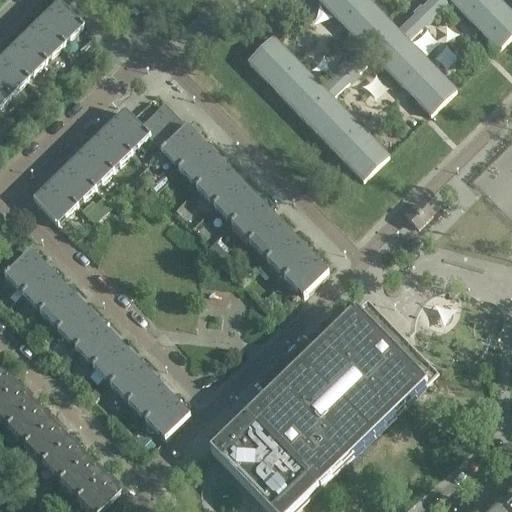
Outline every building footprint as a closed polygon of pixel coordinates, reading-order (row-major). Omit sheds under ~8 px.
[(408,46),(426,28),(450,4),(499,54),(511,41),(511,18),(494,0),(435,0),(398,37),(362,0),(319,0),(316,3),(317,3),(318,3),(365,52),(323,94),(274,44),(250,68),(364,185),(389,162),(332,103),(375,61),(432,120),(456,96),(408,46)] [(82,33),(78,28),(77,29),(57,8),(56,9),(56,10),(38,26),(62,51),(80,34),(81,35),(82,33)] [(62,51),(38,26),(20,44),(44,69),(62,51)] [(44,69),(20,44),(2,62),(26,86),(44,69)] [(26,86),(2,62),(0,63),(0,95),(8,104),(26,86)] [(0,111),(8,104),(0,95),(0,111)] [(163,157),(188,133),(165,110),(141,133),(150,142),(149,143),(163,157)] [(150,142),(141,133),(126,117),(125,118),(107,135),(131,160),(149,143),(150,142)] [(181,175),(205,151),(188,133),(163,157),(181,175)] [(131,160),(107,135),(89,153),(113,178),(131,160)] [(198,193),(223,170),(205,151),(181,175),(198,193)] [(113,178),(89,153),(71,171),(95,195),(113,178)] [(216,212),(241,188),(223,170),(198,193),(216,212)] [(95,195),(71,171),(53,188),(77,213),(95,195)] [(77,213),(53,188),(36,205),(34,206),(59,231),(77,213)] [(234,230),(258,206),(241,188),(216,212),(234,230)] [(251,248),(276,224),(258,206),(234,230),(251,248)] [(419,233),(433,219),(421,207),(407,221),(419,233)] [(269,266),(293,242),(276,224),(251,248),(269,266)] [(286,284),(311,260),(293,242),(269,266),(286,284)] [(24,300),(49,276),(32,259),(32,258),(31,257),(10,277),(9,277),(5,281),(6,283),(7,282),(24,300)] [(304,302),(329,278),(328,276),(327,277),(311,260),(286,284),(304,302)] [(42,318),(67,294),(49,276),(24,300),(42,318)] [(60,336),(84,312),(67,294),(42,318),(60,336)] [(77,354),(102,330),(84,312),(60,336),(77,354)] [(303,511),(429,391),(427,389),(432,385),(426,379),(418,371),(398,350),(396,348),(390,341),(364,315),(359,320),(357,318),(266,406),(211,459),(215,463),(262,511),(303,511)] [(95,372),(119,348),(102,330),(77,354),(95,372)] [(112,390),(137,366),(119,348),(95,372),(112,390)] [(130,408),(155,384),(137,366),(112,390),(130,408)] [(0,402),(13,390),(0,375),(0,402)] [(147,426),(172,402),(155,384),(130,408),(147,426)] [(0,425),(6,432),(31,408),(13,390),(0,402),(0,425)] [(165,445),(190,421),(189,419),(172,402),(147,426),(165,445)] [(24,450),(48,426),(31,408),(6,432),(24,450)] [(41,468),(66,444),(48,426),(24,450),(41,468)] [(59,486),(84,462),(66,444),(41,468),(59,486)] [(76,504),(101,480),(84,462),(59,486),(76,504)] [(84,511),(105,511),(120,499),(118,497),(101,480),(76,504),(84,511)] [(511,511),(511,501),(505,509),(501,511),(511,511)]
